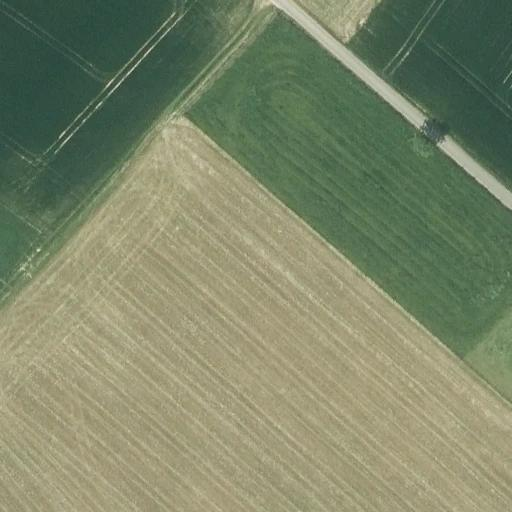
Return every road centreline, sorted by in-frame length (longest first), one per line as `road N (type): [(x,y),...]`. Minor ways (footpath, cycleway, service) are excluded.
road 1 (track): [(0,299),(274,0)]
road 2 (track): [(279,0),(511,203)]
